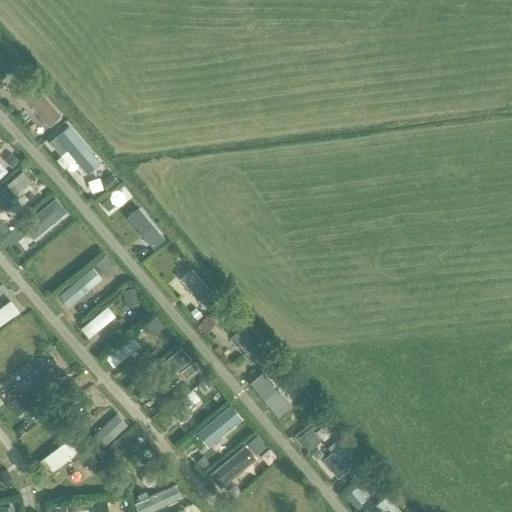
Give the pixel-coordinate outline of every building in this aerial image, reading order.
[(27,85),(15,96),(41,127),(54,116),(27,85)] [(90,183),(90,142),(69,143),(70,184),(90,183)] [(102,170),(93,182),(105,192),(114,179),(102,170)] [(1,182),(0,182),(0,208),(13,196),(1,182)] [(110,190),(99,199),(107,210),(118,201),(110,190)] [(147,244),(158,233),(135,208),(124,219),(147,244)] [(106,274),(109,260),(97,257),(94,272),(106,274)] [(198,307),(210,296),(183,267),(171,277),(198,307)] [(20,294),(0,309),(0,330),(29,307),(20,294)] [(190,324),(199,332),(210,320),(200,312),(190,324)] [(225,337),(243,351),(253,338),(235,324),(225,337)] [(126,327),(97,355),(109,368),(138,340),(126,327)] [(161,376),(152,365),(140,375),(129,363),(114,375),(133,399),(161,376)] [(272,415),(286,402),(255,370),(242,383),(272,415)] [(197,372),(160,410),(168,418),(205,380),(197,372)] [(0,401),(27,385),(18,373),(0,384),(0,401)] [(203,428),(238,407),(232,397),(197,419),(203,428)] [(131,425),(117,413),(86,439),(98,453),(131,425)] [(304,426),(292,437),(301,447),(313,437),(304,426)] [(248,511),(270,496),(268,494),(296,473),(281,453),(231,491),(247,511),(248,511)] [(95,476),(84,462),(69,472),(80,486),(95,476)] [(178,483),(135,502),(138,511),(150,511),(183,497),(178,483)] [(378,511),(398,511),(389,500),(377,510),(378,511)]
